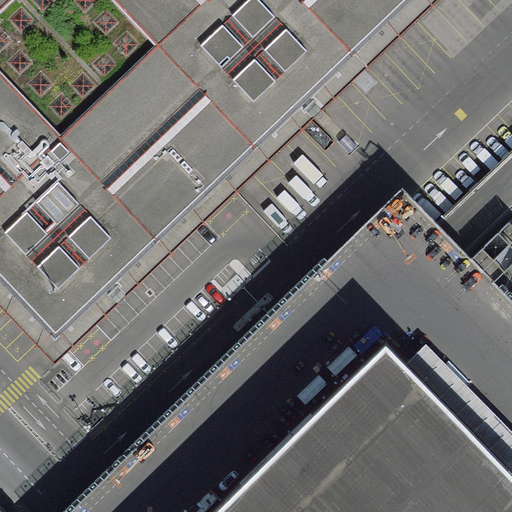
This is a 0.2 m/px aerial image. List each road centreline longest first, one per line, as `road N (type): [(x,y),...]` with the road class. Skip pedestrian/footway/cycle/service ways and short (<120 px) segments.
road 1 (tertiary): [(511,177),(148,511)]
road 2 (secondary): [(294,511),(511,309)]
